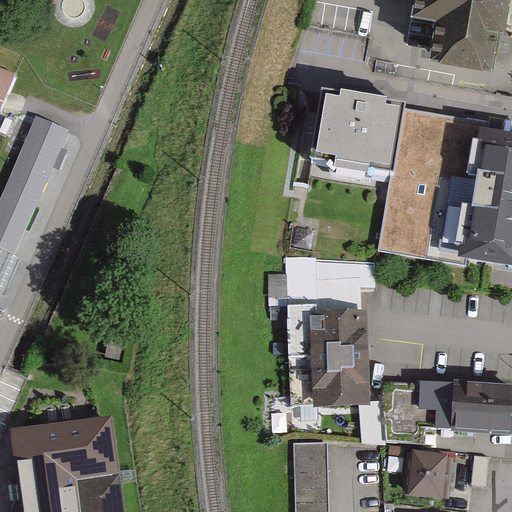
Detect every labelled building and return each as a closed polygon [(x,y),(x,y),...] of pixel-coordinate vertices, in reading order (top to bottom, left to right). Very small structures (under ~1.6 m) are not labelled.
[(419,0),(417,19),(438,22),(432,58),(492,68),(498,33),(505,34),(510,0),(419,0)] [(405,110),(325,95),(314,160),(394,174),(405,110)] [(0,143),(13,115),(0,108),(0,143)] [(511,263),(511,135),(485,131),(486,124),(405,110),(394,174),(381,249),(463,264),(465,255),(511,263)] [(64,137),(36,124),(0,205),(0,250),(12,255),(64,137)] [(366,410),(362,318),(314,320),(318,412),(366,410)] [(453,387),(383,382),(386,441),(422,443),(423,426),(452,428),(511,432),(511,386),(454,382),(453,387)] [(120,511),(108,424),(11,438),(21,511),(120,511)] [(295,511),(328,511),(327,443),(294,444),(295,511)] [(449,458),(415,454),(411,491),(444,495),(449,458)]
